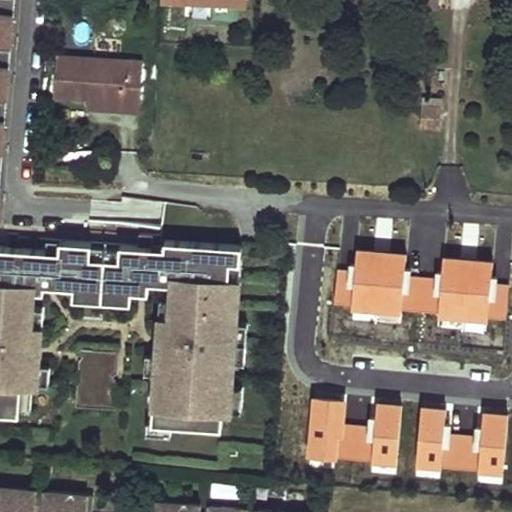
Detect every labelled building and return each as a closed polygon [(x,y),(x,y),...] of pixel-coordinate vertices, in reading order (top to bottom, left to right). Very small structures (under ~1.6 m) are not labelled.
[(15,0),(0,0),(0,43),(12,44),(15,0)] [(198,41),(229,42),(230,25),(199,24),(198,41)] [(12,51),(0,49),(0,95),(8,97),(12,51)] [(151,63),(65,56),(62,95),(97,99),(131,102),(130,111),(147,112),(151,63)] [(131,102),(97,99),(96,108),(130,111),(131,102)] [(443,107),(423,105),(421,124),(441,126),(443,107)] [(154,232),(142,232),(141,243),(138,290),(150,291),(151,279),(166,281),(167,272),(172,273),(171,278),(179,278),(180,267),(169,266),(169,265),(167,265),(168,245),(153,245),(154,232)] [(58,284),(61,238),(49,237),(48,247),(46,268),(34,267),(32,285),(45,286),(45,283),(58,284)] [(61,238),(58,284),(75,285),(133,289),(138,290),(141,243),(121,242),(121,245),(121,256),(92,254),(93,243),(93,240),(61,238)] [(160,372),(157,421),(177,422),(226,425),(227,409),(235,410),(235,408),(236,382),(238,360),(240,321),(242,302),(231,301),(234,259),(245,260),(246,243),(169,238),(168,245),(167,265),(169,265),(169,266),(180,267),(179,278),(171,278),(172,273),(167,272),(166,281),(176,282),(175,298),(174,316),(164,315),(161,353),(160,372)] [(121,245),(93,243),(92,254),(121,256),(121,245)] [(0,410),(21,411),(21,407),(23,382),(34,383),(38,383),(39,382),(40,362),(43,323),(33,323),(34,306),(35,289),(45,290),(45,286),(32,285),(34,267),(46,268),(48,247),(0,244),(0,410)] [(242,302),(245,260),(234,259),(231,301),(242,302)] [(75,285),(74,296),(132,300),(133,289),(75,285)] [(175,298),(165,297),(164,315),(174,316),(175,298)] [(43,323),(44,306),(34,306),(33,323),(43,323)] [(249,361),(252,321),(240,321),(238,360),(249,361)] [(124,344),(85,342),(84,352),(87,354),(84,359),(81,404),(120,407),(121,381),(117,373),(122,371),(124,344)] [(161,353),(150,352),(149,372),(160,372),(161,353)] [(39,382),(50,383),(51,363),(40,362),(39,382)] [(21,407),(32,408),(34,383),(23,382),(21,407)] [(245,409),(247,383),(236,382),(235,408),(245,409)] [(157,421),(152,421),(151,432),(176,433),(177,422),(157,421)] [(10,486),(0,485),(0,492),(9,493),(10,486)] [(36,489),(10,486),(9,493),(0,492),(0,511),(33,511),(34,508),(35,496),(36,489)] [(86,511),(88,493),(46,490),(45,497),(44,508),(44,511),(86,511)] [(45,497),(35,496),(34,508),(44,508),(45,497)] [(200,511),(201,511),(201,503),(159,499),(158,511),(200,511)]
